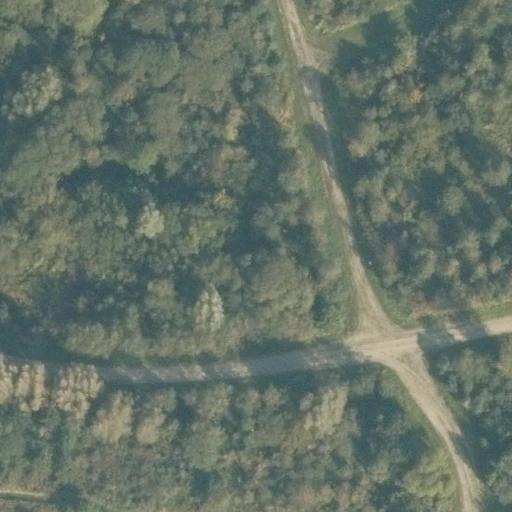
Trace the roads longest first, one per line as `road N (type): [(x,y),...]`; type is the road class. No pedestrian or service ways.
road 1 (track): [(511,316),(217,371),(92,380),(0,368)]
road 2 (unknown): [(301,76),(359,288),(382,335)]
